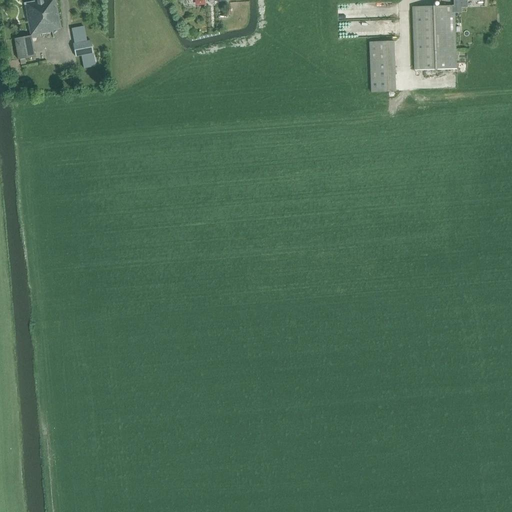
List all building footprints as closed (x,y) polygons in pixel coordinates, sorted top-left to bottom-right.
[(15,39),(18,60),(35,57),(32,38),(41,37),(41,34),(53,32),(53,31),(61,29),(56,0),(44,0),(25,4),(31,36),(15,39)] [(453,0),(454,6),(413,8),(415,71),(457,70),(455,13),(462,12),(462,8),(468,7),(467,0),(453,0)] [(84,28),(72,30),(74,44),(87,41),(84,28)] [(74,44),(73,44),(75,57),(80,56),(93,54),(91,41),(87,41),(74,44)] [(396,92),(394,42),(370,43),(372,93),(396,92)] [(93,54),(80,56),(83,69),(96,67),(93,54)]
